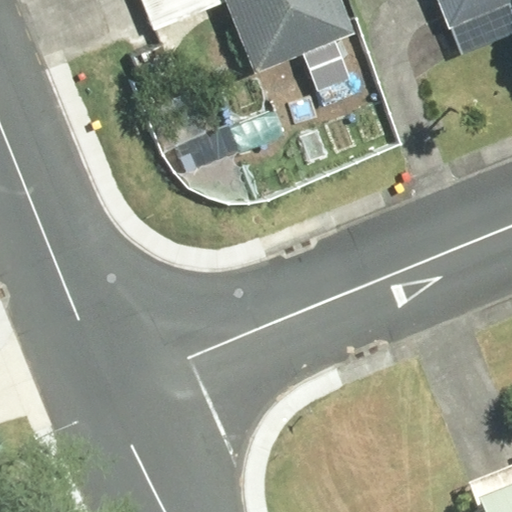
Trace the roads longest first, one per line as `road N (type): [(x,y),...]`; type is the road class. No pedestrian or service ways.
road 1 (residential): [(118,388),(511,225)]
road 2 (tertiary): [(0,102),(118,388)]
road 3 (tertiary): [(118,388),(171,511)]
